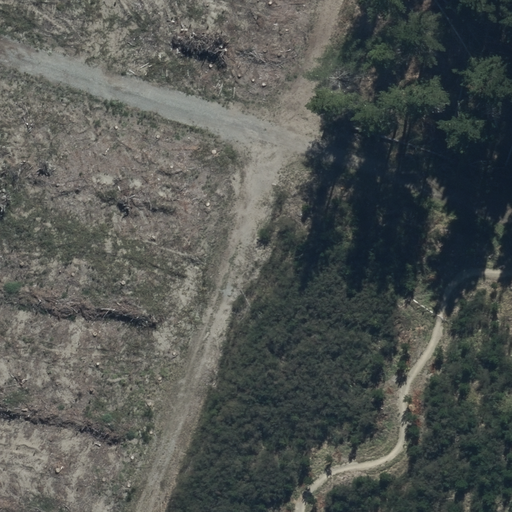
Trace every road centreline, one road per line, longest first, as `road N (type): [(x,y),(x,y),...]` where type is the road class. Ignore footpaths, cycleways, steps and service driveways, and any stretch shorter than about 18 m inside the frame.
road 1 (track): [(302,0),(123,511)]
road 2 (track): [(511,222),(0,53)]
